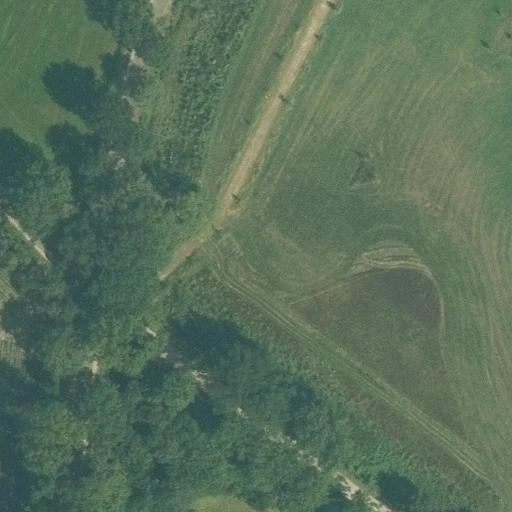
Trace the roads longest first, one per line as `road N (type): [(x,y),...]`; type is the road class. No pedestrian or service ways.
road 1 (track): [(383,511),(94,297)]
road 2 (unclassified): [(94,297),(124,109),(158,0)]
road 3 (unclassified): [(66,511),(94,297)]
road 4 (unclassified): [(94,297),(0,196)]
